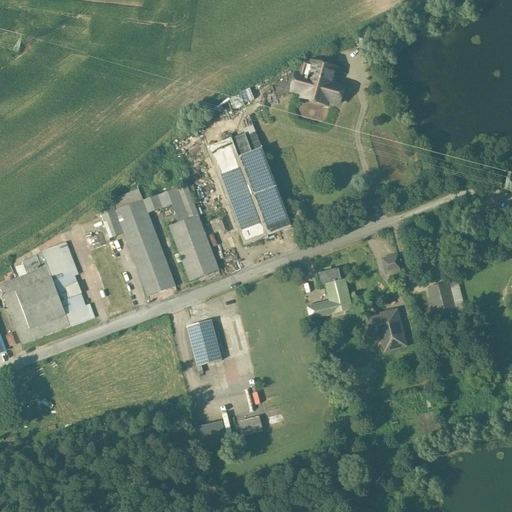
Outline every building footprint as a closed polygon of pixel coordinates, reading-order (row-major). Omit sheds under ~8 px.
[(376,33),(364,34),(366,54),(378,52),(376,33)] [(338,71),(314,63),(309,78),(302,76),(297,93),(304,95),(302,99),(326,107),(328,102),(340,105),(345,90),(333,86),(338,71)] [(298,75),(297,75),(292,91),(293,91),(297,93),(302,76),(298,75)] [(274,87),(264,89),(264,90),(263,98),(265,105),(280,100),(278,96),(278,97),(277,96),(274,87)] [(245,135),(252,154),(262,150),(253,127),(243,131),(245,135)] [(245,135),(207,149),(221,187),(236,181),(245,178),(238,159),(250,155),(252,154),(245,135)] [(185,147),(174,151),(181,170),(192,165),(185,147)] [(252,154),(250,155),(279,232),(291,228),(262,150),(252,154)] [(267,237),(279,232),(250,155),(238,159),(245,178),(267,237)] [(267,237),(245,178),(236,181),(221,187),(243,246),(267,237)] [(219,271),(187,186),(158,196),(163,208),(172,205),(179,224),(170,227),(190,281),(219,271)] [(139,190),(112,200),(113,205),(116,212),(143,202),(139,190)] [(158,196),(143,202),(144,202),(148,214),(163,208),(158,196)] [(143,202),(116,212),(113,205),(98,210),(109,240),(124,234),(148,297),(176,287),(148,214),(144,202),(143,202)] [(66,243),(42,252),(43,254),(22,262),(23,265),(27,275),(20,278),(23,285),(20,286),(22,290),(20,291),(20,293),(18,294),(22,305),(8,310),(22,345),(91,319),(75,276),(79,275),(66,243)] [(398,256),(383,260),(387,276),(402,272),(398,256)] [(23,265),(16,268),(20,278),(27,275),(23,265)] [(325,286),(332,315),(354,310),(347,281),(342,282),(339,271),(317,276),(320,287),(325,286)] [(20,278),(0,285),(0,287),(8,310),(22,305),(18,294),(20,293),(20,291),(22,290),(20,286),(23,285),(20,278)] [(447,286),(431,290),(438,318),(454,314),(452,307),(447,286)] [(327,302),(307,308),(310,321),(331,316),(327,302)] [(397,312),(367,319),(371,335),(383,332),(388,352),(406,348),(397,312)] [(212,321),(188,328),(188,327),(187,328),(187,329),(190,337),(189,338),(190,339),(190,338),(192,347),(192,348),(195,357),(194,357),(195,358),(197,367),(197,368),(197,367),(202,366),(222,361),(212,321)] [(11,334),(5,336),(9,347),(16,345),(11,334)] [(282,408),(266,412),(269,426),(285,422),(282,408)] [(260,418),(240,423),(243,436),(263,431),(260,418)] [(201,447),(227,439),(222,420),(195,427),(201,447)]
